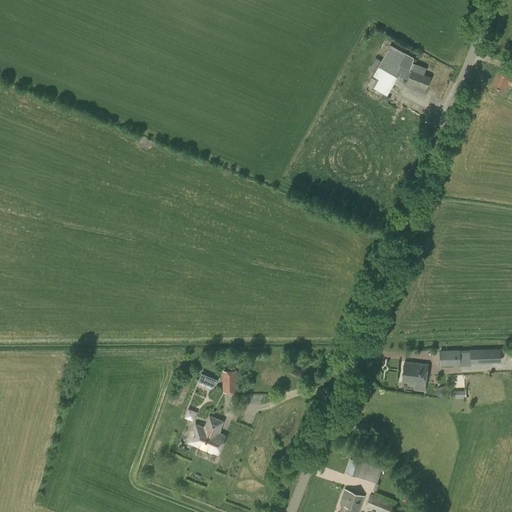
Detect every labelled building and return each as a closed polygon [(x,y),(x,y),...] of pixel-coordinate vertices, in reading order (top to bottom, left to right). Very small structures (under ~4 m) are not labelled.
[(391,44),(381,61),(376,58),(369,70),(374,73),(368,84),(371,86),(372,85),(373,85),(372,86),(387,95),(392,87),(400,74),(409,78),(406,86),(424,93),(430,78),(412,71),(410,70),(414,58),(416,53),(395,41),(393,40),(391,44)] [(511,77),(509,76),(509,75),(498,71),(492,85),(504,90),(506,83),(511,85),(511,77)] [(468,359),(497,361),(498,350),(469,348),(468,359)] [(441,364),(461,365),(461,350),(442,350),(441,364)] [(424,391),(425,385),(427,365),(404,362),(402,382),(415,384),(414,390),(424,391)] [(222,371),(223,392),(237,392),(237,371),(222,371)] [(199,381),(214,387),(217,380),(202,373),(199,381)] [(456,375),(456,383),(465,383),(465,375),(456,375)] [(199,440),(197,445),(217,454),(224,436),(217,434),(222,422),(209,417),(205,429),(196,425),(191,437),(199,440)] [(377,483),(382,469),(350,459),(346,473),(377,483)] [(340,503),(343,504),(339,511),(357,511),(363,496),(345,490),(340,503)] [(365,506),(381,511),(391,511),(394,505),(370,495),(365,506)]
